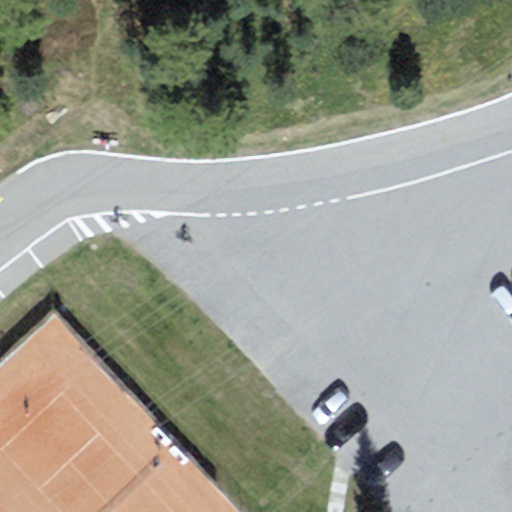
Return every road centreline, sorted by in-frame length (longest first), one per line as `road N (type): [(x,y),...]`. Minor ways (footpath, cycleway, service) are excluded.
road 1 (unclassified): [(511,128),(403,161),(258,188),(91,192),(24,218),(0,242)]
road 2 (track): [(180,195),(494,511)]
